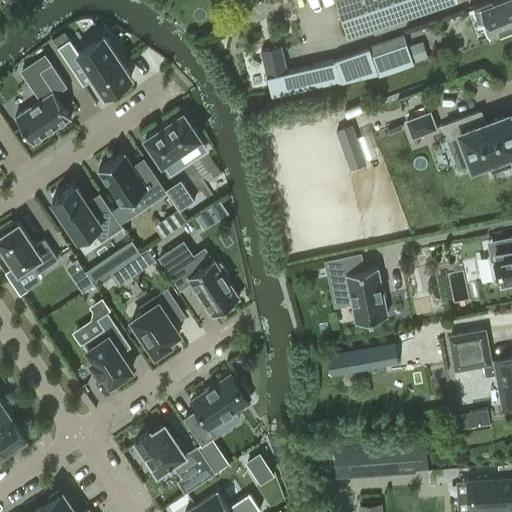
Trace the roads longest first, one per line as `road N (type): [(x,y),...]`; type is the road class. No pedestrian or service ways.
road 1 (residential): [(87,440),(250,330)]
road 2 (residential): [(0,203),(158,95)]
road 3 (residential): [(0,313),(87,440)]
